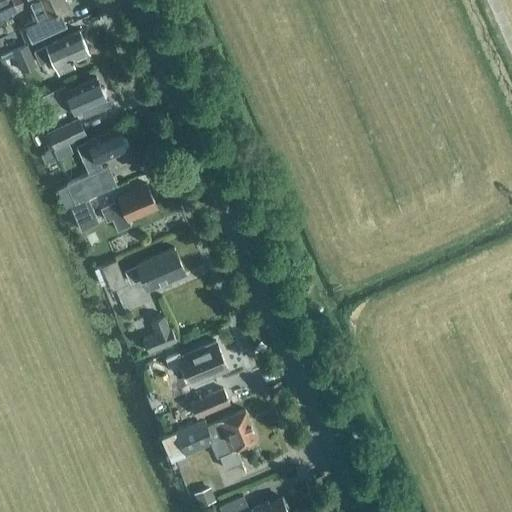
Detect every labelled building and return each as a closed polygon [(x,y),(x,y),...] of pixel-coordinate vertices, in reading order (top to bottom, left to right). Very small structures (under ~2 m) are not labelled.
[(64,27),(57,10),(68,5),(65,0),(20,0),(0,9),(0,17),(27,6),(33,19),(28,21),(30,26),(25,28),(31,41),(64,27)] [(0,0),(0,9),(20,0),(0,0)] [(69,60),(88,52),(79,30),(46,44),(33,50),(39,64),(52,58),(56,66),(55,66),(58,74),(72,67),(69,60)] [(35,65),(26,45),(13,50),(22,71),(35,65)] [(105,97),(106,93),(104,87),(100,86),(96,77),(67,90),(65,85),(41,95),(50,115),(72,106),(75,112),(81,109),(84,116),(108,106),(105,99),(105,97)] [(67,141),(85,133),(77,116),(47,130),(55,147),(67,141)] [(87,140),(76,145),(82,159),(88,172),(100,167),(97,160),(127,148),(126,146),(128,142),(125,136),(121,135),(118,126),(87,140)] [(55,147),(53,148),(56,156),(57,157),(71,151),(67,141),(55,147)] [(53,148),(40,154),(43,162),(56,156),(53,148)] [(97,171),(67,184),(75,202),(105,189),(115,185),(107,166),(97,171)] [(100,208),(106,221),(112,218),(118,230),(131,225),(128,218),(156,206),(146,184),(118,196),(120,200),(100,208)] [(98,222),(88,199),(71,206),(80,230),(98,222)] [(147,286),(183,270),(174,248),(124,269),(130,282),(143,276),(147,286)] [(108,282),(111,290),(126,283),(116,260),(101,266),(108,282)] [(101,266),(93,269),(101,284),(101,285),(108,282),(101,266)] [(149,352),(176,340),(170,327),(169,327),(164,315),(150,320),(155,333),(143,338),(149,352)] [(227,368),(216,341),(180,356),(178,352),(165,357),(170,370),(182,365),(190,384),(227,368)] [(229,403),(223,388),(190,401),(197,417),(229,403)] [(245,410),(207,426),(204,420),(161,438),(170,460),(211,443),(216,457),(219,456),(225,469),(241,462),(236,449),(257,440),(245,410)] [(288,511),(288,508),(286,503),(284,502),(282,497),(269,503),(268,501),(249,509),(243,495),(219,506),(221,511),(288,511)]
